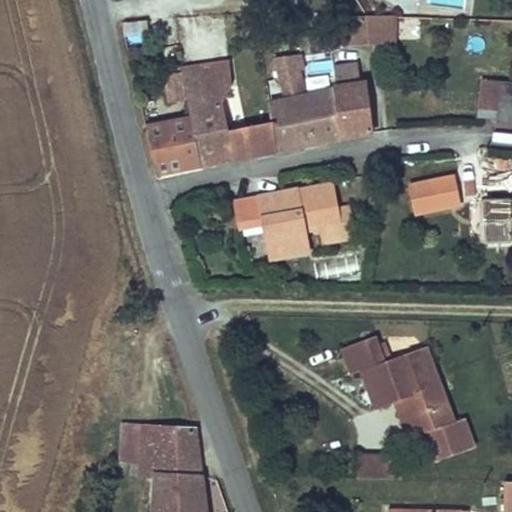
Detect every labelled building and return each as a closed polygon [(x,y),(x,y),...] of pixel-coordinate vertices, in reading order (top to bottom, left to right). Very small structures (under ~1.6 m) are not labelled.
[(365,10),(339,13),(348,41),(371,29),(365,10)] [(375,33),(396,37),(401,14),(373,13),(375,33)] [(282,55),(286,73),(289,94),(307,91),(301,53),(282,55)] [(191,67),(194,83),(196,96),(199,112),(207,162),(285,147),(280,117),(233,124),(226,82),(237,80),(233,59),(191,64),(191,67)] [(194,83),(191,67),(174,69),(176,87),(194,83)] [(511,78),(479,76),(476,119),(511,121),(511,78)] [(351,77),(342,78),(343,86),(353,85),(351,77)] [(194,83),(176,87),(177,97),(196,96),(194,83)] [(343,86),(346,110),(373,106),(371,83),(353,85),(343,86)] [(343,86),(309,91),(316,142),(349,135),(346,110),(343,86)] [(307,91),(289,94),(277,96),(280,117),(285,147),(316,142),(309,91),(307,91)] [(376,131),(373,106),(346,110),(349,135),(376,131)] [(149,121),(162,170),(207,162),(199,112),(149,121)] [(415,215),(462,204),(454,170),(407,181),(415,215)] [(355,203),(337,205),(332,183),(239,199),(243,219),(263,216),(272,255),(310,248),(306,227),(323,223),(340,220),(344,236),(361,233),(355,203)] [(511,243),(511,204),(489,205),(490,244),(511,243)] [(323,223),(328,241),(344,236),(340,220),(323,223)] [(407,397),(422,438),(427,437),(438,465),(483,450),(471,419),(462,422),(444,380),(431,385),(418,349),(391,358),(383,333),(351,341),(361,371),(370,368),(382,405),(395,400),(407,397)] [(395,400),(412,441),(422,438),(407,397),(395,400)] [(165,511),(217,511),(205,431),(146,430),(134,430),(134,464),(147,463),(147,486),(166,487),(165,511)] [(384,456),(360,455),(359,478),(385,478),(384,456)]
